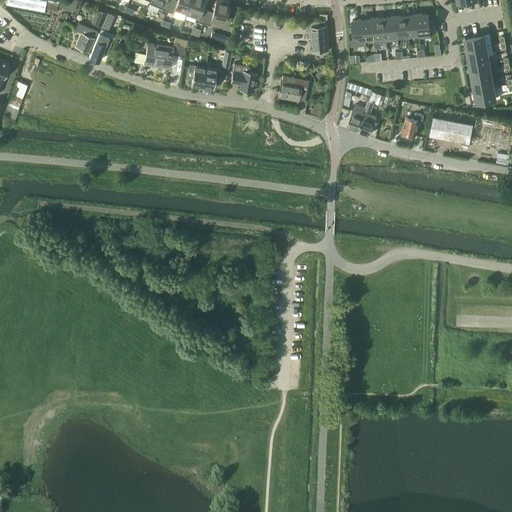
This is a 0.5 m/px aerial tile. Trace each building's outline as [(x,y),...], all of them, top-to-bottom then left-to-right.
[(45,0),(6,0),(5,4),(44,11),(45,0)] [(166,10),(169,0),(162,0),(160,7),(166,10)] [(173,10),(176,0),(169,0),(166,10),(174,13),(175,10),(173,10)] [(185,14),(189,0),(176,0),(173,10),(175,10),(185,14)] [(201,7),(203,0),(189,0),(185,14),(196,18),(197,18),(201,7)] [(222,25),(229,1),(225,0),(215,0),(212,11),(210,22),(211,22),(222,25)] [(202,23),(206,9),(201,7),(197,18),(196,18),(195,20),(202,23)] [(106,13),(97,9),(91,22),(101,26),(106,13)] [(210,22),(212,11),(206,9),(202,23),(210,25),(211,22),(210,22)] [(107,12),(101,27),(108,30),(114,15),(107,12)] [(428,13),(417,14),(419,33),(418,33),(419,38),(430,37),(428,13)] [(419,33),(417,14),(406,15),(408,34),(418,33),(419,33)] [(408,34),(406,15),(396,16),(397,35),(398,35),(408,34)] [(397,35),(396,16),(385,17),(387,41),(398,40),(398,35),(397,35)] [(387,41),(385,17),(374,18),(376,37),(375,37),(376,42),(387,41)] [(376,37),(374,18),(363,19),(365,38),(375,37),(376,37)] [(365,38),(363,19),(352,20),(354,39),(365,38)] [(59,21),(56,28),(61,30),(64,23),(59,21)] [(97,31),(78,23),(75,30),(80,32),(75,45),(88,51),(97,31)] [(326,25),(310,26),(312,50),(328,49),(326,25)] [(99,32),(89,57),(99,60),(102,51),(107,53),(113,38),(99,32)] [(483,34),(465,37),(467,48),(485,45),(483,34)] [(146,53),(144,64),(169,68),(172,54),(184,56),(186,44),(174,42),(173,47),(148,42),(146,53)] [(487,56),(485,45),(467,48),(469,59),(487,56)] [(489,67),(487,56),(469,59),(471,70),(489,67)] [(0,87),(9,63),(0,59),(0,87)] [(234,62),(230,81),(240,83),(239,89),(251,92),(253,83),(254,84),(256,77),(254,77),(255,72),(248,70),(249,65),(234,62)] [(202,87),(205,67),(195,65),(194,65),(189,64),(187,76),(192,77),(191,85),(202,87)] [(215,69),(205,67),(202,87),(212,88),(212,89),(213,89),(214,81),(219,82),(221,70),(216,69),(216,68),(215,69)] [(491,77),(489,67),(471,70),(473,81),(491,77)] [(279,88),(277,95),(286,96),(286,98),(298,101),(298,99),(304,101),(308,80),(282,75),(281,81),(280,81),(279,88)] [(493,88),(491,77),(473,81),(474,91),(493,88)] [(15,79),(6,105),(18,109),(27,84),(15,79)] [(346,81),(345,88),(369,95),(371,89),(346,81)] [(495,99),(493,88),(474,91),(476,102),(495,99)] [(370,113),(374,102),(368,100),(364,111),(365,112),(364,113),(358,130),(369,134),(376,115),(370,113)] [(318,115),(319,111),(320,111),(321,106),(314,104),(313,108),(312,108),(310,113),(318,115)] [(358,130),(364,113),(363,113),(365,107),(355,104),(347,126),(358,130)] [(414,119),(405,117),(402,133),(403,133),(404,135),(408,136),(409,134),(415,136),(418,120),(422,121),(423,115),(415,113),(414,119)] [(435,113),(435,116),(473,123),(474,117),(435,113)] [(473,123),(435,116),(433,116),(430,135),(469,143),(473,123)]
